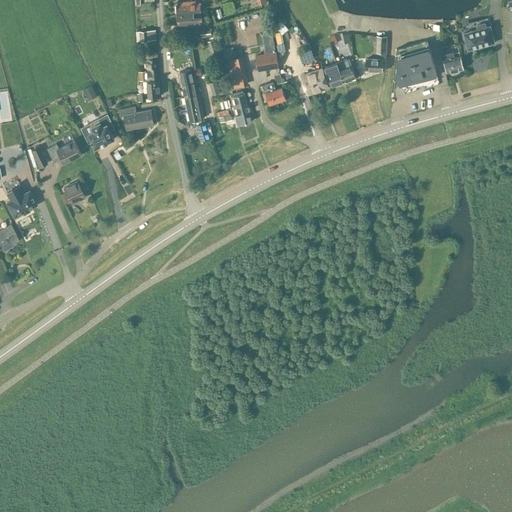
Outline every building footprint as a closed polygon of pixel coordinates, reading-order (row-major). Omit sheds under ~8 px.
[(178,14),(194,13),(194,10),(203,10),(203,4),(201,4),(201,2),(196,2),(195,0),(194,0),(179,1),(179,4),(177,4),(178,14)] [(194,15),(194,13),(178,14),(178,24),(191,23),(191,27),(195,27),(195,25),(197,25),(197,22),(203,22),(202,15),(194,15)] [(468,49),(495,43),(490,25),(486,26),(485,22),(477,24),(478,28),(464,31),(468,49)] [(352,45),(349,32),(343,34),(344,43),(347,42),(348,46),(352,45)] [(387,36),(377,36),(376,52),(386,52),(387,36)] [(218,52),(214,39),(208,41),(213,54),(218,52)] [(428,41),(410,46),(420,81),(437,76),(428,41)] [(397,49),(393,79),(399,86),(400,86),(420,81),(410,46),(397,49)] [(314,58),(311,48),(299,53),(302,62),(314,58)] [(234,50),(223,53),(225,59),(228,59),(236,57),(234,50)] [(279,66),(276,51),(256,55),(258,70),(279,66)] [(455,57),(453,51),(445,53),(447,59),(444,59),(448,72),(463,68),(460,55),(455,57)] [(246,84),(239,56),(236,57),(228,59),(235,87),(246,84)] [(347,58),(337,62),(340,69),(344,81),(356,77),(352,66),(350,66),(347,58)] [(147,71),(141,72),(142,81),(148,80),(148,81),(159,79),(157,59),(146,60),(147,71)] [(386,60),(367,59),(366,69),(385,70),(386,60)] [(331,85),(344,81),(340,69),(337,62),(325,66),(331,85)] [(185,96),(199,93),(201,93),(199,87),(196,87),(192,69),(180,72),(185,96)] [(329,86),(325,74),(304,81),(308,93),(329,86)] [(220,92),(215,77),(208,79),(213,94),(220,92)] [(159,79),(148,81),(147,81),(149,95),(161,94),(159,79)] [(274,89),(271,81),(264,84),(266,92),(263,93),(266,99),(268,98),(271,104),(286,98),(282,86),(274,89)] [(92,85),(83,89),(89,100),(97,95),(92,85)] [(146,101),(145,92),(138,93),(138,101),(146,101)] [(199,93),(185,96),(190,121),(201,118),(201,116),(204,115),(199,93)] [(230,97),(235,115),(252,111),(252,108),(249,108),(245,93),(230,97)] [(136,112),(135,106),(119,109),(120,115),(124,115),(126,129),(154,124),(151,109),(136,112)] [(253,113),(252,111),(235,115),(231,116),(231,113),(224,115),(225,121),(232,119),(232,121),(236,120),(237,125),(252,121),(250,113),(253,113)] [(92,131),(86,134),(93,148),(113,138),(106,124),(101,126),(98,120),(89,124),(92,131)] [(211,137),(207,122),(196,125),(200,140),(211,137)] [(82,154),(74,139),(58,147),(56,143),(46,148),(54,162),(60,158),(63,164),(82,154)] [(47,161),(39,145),(31,149),(36,167),(47,161)] [(85,197),(77,181),(64,188),(71,203),(85,197)] [(7,192),(11,199),(6,201),(14,216),(36,204),(28,189),(22,193),(18,185),(7,192)] [(19,239),(11,224),(0,229),(0,241),(4,250),(13,245),(12,243),(19,239)]
